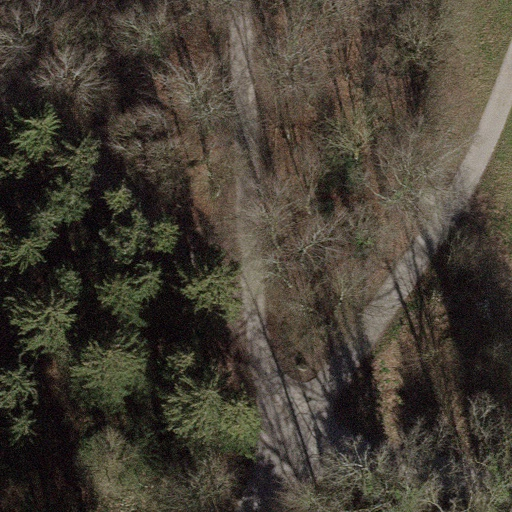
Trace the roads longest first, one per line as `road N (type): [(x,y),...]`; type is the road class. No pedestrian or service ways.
road 1 (track): [(230,0),(249,331),(295,442),(489,486),(511,500)]
road 2 (track): [(511,89),(247,511)]
road 3 (track): [(0,97),(113,178),(249,331)]
